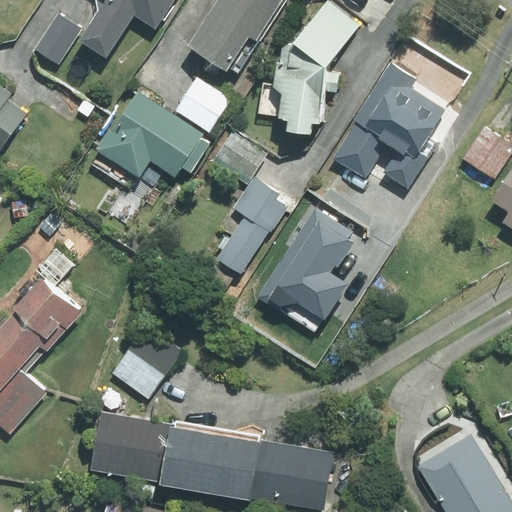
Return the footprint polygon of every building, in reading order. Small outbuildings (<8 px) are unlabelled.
[(174,0),(104,0),(107,2),(80,41),(106,59),(135,16),(154,29),(174,0)] [(284,0),(217,0),(185,49),(232,80),(284,0)] [(285,122),(284,133),(311,135),(312,124),(321,124),(325,63),(361,28),(333,0),(330,0),(280,49),(279,61),(276,61),(274,84),(261,83),(259,114),(272,115),(272,121),(285,122)] [(83,29),(59,12),(36,45),(60,62),(83,29)] [(403,72),(393,65),(333,156),(367,178),(388,146),(398,152),(384,174),(405,188),(455,111),(401,76),(403,72)] [(230,97),(198,74),(173,108),(206,131),(230,97)] [(0,153),(1,154),(33,115),(0,87),(0,153)] [(137,91),(97,152),(139,179),(150,162),(174,177),(179,170),(188,176),(209,144),(200,137),(203,133),(137,91)] [(511,152),(511,143),(486,124),(461,157),(492,180),(511,152)] [(503,223),(511,228),(511,167),(490,202),(509,215),(503,223)] [(243,275),(288,206),(277,199),(281,194),(253,175),(247,184),(219,227),(234,236),(219,259),(243,275)] [(354,235),(317,211),(262,299),(288,316),(296,303),(333,325),(356,287),(326,268),(332,259),(337,263),(354,235)] [(25,373),(80,312),(53,288),(75,263),(53,243),(0,302),(0,420),(12,430),(46,392),(25,373)] [(185,349),(152,324),(112,375),(145,401),(185,349)] [(324,511),(334,449),(100,412),(90,476),(323,511),(324,511)] [(511,511),(511,497),(471,429),(411,465),(439,511),(511,511)]
